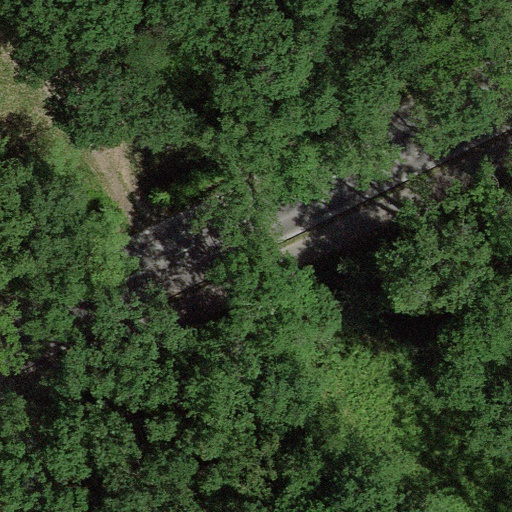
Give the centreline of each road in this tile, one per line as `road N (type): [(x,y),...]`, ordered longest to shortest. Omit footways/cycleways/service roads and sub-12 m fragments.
road 1 (tertiary): [(511,91),(0,342)]
road 2 (track): [(162,261),(134,200),(112,95),(91,57),(40,0)]
